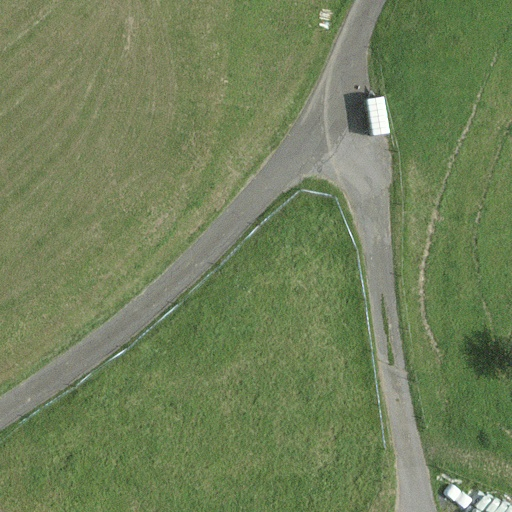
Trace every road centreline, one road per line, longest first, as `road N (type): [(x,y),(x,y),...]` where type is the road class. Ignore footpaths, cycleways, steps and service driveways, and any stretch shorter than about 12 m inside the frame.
road 1 (residential): [(374,0),(342,87),(293,165),(143,314),(0,416)]
road 2 (track): [(342,87),(418,511)]
